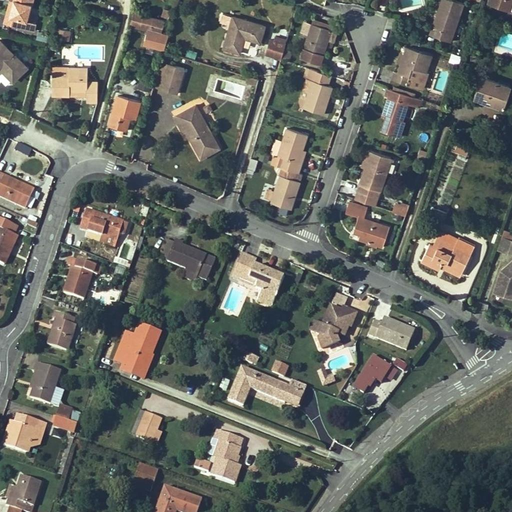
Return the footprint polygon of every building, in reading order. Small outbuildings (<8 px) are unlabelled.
[(13,0),(14,0),(9,16),(6,15),(4,23),(33,31),(35,23),(27,21),(32,0),(13,0)] [(441,0),(429,34),(450,41),(463,3),(454,0),(441,0)] [(511,0),(489,0),(488,3),(509,10),(511,2),(511,0)] [(143,44),(164,50),(169,35),(161,33),(165,21),(133,12),(130,25),(147,30),(143,44)] [(244,37),(260,42),(265,26),(233,16),(223,13),(220,22),(230,25),(223,48),(240,53),(244,37)] [(312,23),(331,29),(332,26),(313,19),(312,23)] [(305,21),(301,32),(308,34),(312,23),(305,21)] [(320,64),(328,40),(332,30),(331,29),(312,23),(308,34),(301,58),(320,64)] [(70,31),(58,28),(56,38),(68,41),(70,31)] [(337,31),(332,30),(328,40),(334,41),(337,31)] [(265,54),(281,58),(286,44),(274,40),(270,39),(265,54)] [(0,67),(13,81),(27,67),(0,40),(0,67)] [(432,54),(405,45),(402,54),(400,61),(397,71),(393,70),(390,78),(421,88),(432,54)] [(194,58),(197,51),(187,48),(185,54),(194,58)] [(284,50),(281,58),(287,60),(290,52),(284,50)] [(458,64),(460,56),(451,53),(449,61),(458,64)] [(153,86),(161,89),(168,63),(161,61),(153,86)] [(184,68),(168,63),(161,89),(177,93),(184,68)] [(52,95),(87,96),(87,101),(97,101),(98,82),(87,82),(88,68),(53,67),(52,95)] [(310,69),(307,78),(313,80),(303,107),(304,107),(323,114),(333,87),(328,85),(331,76),(310,69)] [(125,73),(123,80),(130,81),(131,75),(125,73)] [(246,81),(257,85),(259,79),(248,76),(246,81)] [(511,87),(481,77),(474,97),(504,107),(507,99),(511,87)] [(152,82),(140,78),(138,87),(149,91),(152,82)] [(303,110),(304,107),(303,107),(313,80),(307,78),(297,108),(303,110)] [(385,117),(380,129),(397,135),(403,120),(409,104),(419,107),(422,99),(387,86),(384,95),(388,97),(381,116),(385,117)] [(126,130),(129,118),(130,117),(128,116),(129,110),(137,113),(140,101),(118,95),(109,126),(126,130)] [(201,158),(220,148),(196,105),(177,115),(186,131),(201,158)] [(135,119),(137,113),(129,110),(128,116),(130,117),(129,118),(135,119)] [(183,133),(186,131),(177,115),(174,117),(183,133)] [(403,120),(397,135),(400,136),(406,121),(403,120)] [(307,135),(287,128),(283,141),(278,155),(275,154),(272,164),(282,167),(299,173),(306,151),(302,150),(307,135)] [(278,155),(283,141),(275,138),(271,153),(275,154),(278,155)] [(467,155),(470,146),(458,142),(455,150),(460,152),(467,155)] [(18,143),(15,150),(28,155),(31,148),(18,143)] [(361,165),(365,166),(370,151),(367,150),(361,165)] [(391,158),(370,151),(365,166),(354,198),(376,205),(391,158)] [(269,155),(261,152),(259,158),(267,161),(269,155)] [(257,178),(260,169),(253,167),(250,176),(257,178)] [(295,197),(302,174),(299,173),(282,167),(274,191),(271,199),(270,202),(291,209),(294,200),(295,197)] [(0,196),(26,208),(34,190),(22,185),(21,187),(19,186),(20,183),(0,174),(0,196)] [(271,199),(274,191),(268,189),(265,197),(271,199)] [(40,195),(34,192),(31,198),(37,200),(40,195)] [(393,210),(406,215),(409,204),(396,199),(393,210)] [(368,206),(350,200),(346,211),(358,216),(353,231),(361,233),(359,239),(382,247),(390,225),(364,216),(368,206)] [(430,219),(440,223),(445,211),(434,207),(430,219)] [(119,234),(125,235),(128,224),(123,222),(124,221),(86,209),(79,230),(101,237),(99,243),(115,248),(119,234)] [(0,262),(4,265),(9,253),(13,243),(14,243),(15,244),(19,237),(14,234),(18,226),(0,218),(0,262)] [(146,229),(143,227),(136,248),(139,249),(146,229)] [(441,239),(455,245),(458,238),(440,230),(434,244),(438,246),(441,239)] [(511,232),(504,230),(502,236),(511,239),(511,232)] [(511,240),(511,239),(502,236),(497,249),(508,252),(511,240)] [(474,245),(459,237),(458,238),(455,245),(441,239),(438,246),(434,244),(429,242),(421,259),(438,267),(439,265),(441,260),(462,270),(474,245)] [(159,257),(167,261),(174,242),(166,239),(159,257)] [(206,280),(215,258),(182,244),(183,242),(175,239),(174,242),(167,261),(186,268),(198,273),(197,276),(206,280)] [(256,258),(242,252),(231,277),(239,280),(241,276),(256,282),(254,287),(262,290),(257,301),(270,306),(283,275),(254,263),(256,258)] [(68,266),(72,267),(74,268),(71,278),(68,278),(64,293),(84,299),(92,273),(97,275),(100,268),(71,258),(68,266)] [(462,270),(441,260),(439,265),(460,275),(462,270)] [(511,298),(511,260),(504,268),(506,270),(500,275),(494,292),(511,298)] [(197,276),(198,273),(186,268),(183,275),(195,280),(197,276)] [(256,282),(241,276),(239,280),(254,287),(256,282)] [(341,309),(330,305),(322,325),(313,321),(309,330),(320,335),(317,341),(321,349),(339,342),(337,336),(339,333),(345,335),(349,326),(351,327),(358,312),(342,305),(341,309)] [(113,319),(116,309),(109,307),(106,317),(113,319)] [(117,325),(123,311),(118,309),(112,324),(117,325)] [(76,325),(73,324),(75,318),(55,312),(53,319),(55,319),(47,344),(68,351),(76,325)] [(374,320),(369,335),(406,350),(415,331),(384,318),(382,324),(374,320)] [(127,333),(120,351),(128,354),(125,363),(141,370),(147,355),(150,356),(159,334),(140,326),(135,337),(127,333)] [(120,351),(116,360),(125,363),(128,354),(120,351)] [(243,359),(256,364),(258,357),(246,352),(243,359)] [(122,369),(143,378),(152,357),(150,356),(147,355),(141,370),(125,363),(122,369)] [(373,355),(353,387),(364,393),(368,387),(371,382),(376,380),(381,383),(385,378),(392,367),(373,355)] [(403,361),(396,358),(394,364),(401,367),(403,361)] [(276,361),(272,371),(284,376),(288,366),(276,361)] [(50,404),(55,388),(61,371),(36,362),(34,370),(38,372),(30,397),(50,404)] [(241,367),(227,399),(242,406),(250,388),(284,402),(290,387),(241,367)] [(397,371),(392,367),(385,378),(390,381),(397,371)] [(317,371),(322,385),(335,381),(333,375),(327,376),(324,369),(317,371)] [(38,372),(35,371),(27,396),(30,397),(38,372)] [(226,390),(229,381),(223,378),(219,387),(226,390)] [(290,387),(284,402),(297,407),(303,392),(290,387)] [(55,388),(50,404),(59,407),(64,391),(55,388)] [(59,407),(56,417),(77,423),(80,415),(67,410),(68,410),(59,407)] [(137,436),(146,413),(141,411),(131,434),(137,436)] [(152,443),(152,442),(156,431),(161,419),(147,413),(146,413),(137,436),(136,437),(152,443)] [(28,453),(29,448),(39,445),(46,424),(18,414),(15,422),(11,434),(7,433),(3,445),(28,453)] [(77,423),(56,417),(53,425),(74,432),(77,423)] [(11,421),(7,433),(11,434),(15,422),(11,421)] [(240,466),(237,465),(234,464),(236,460),(238,461),(240,457),(237,456),(240,447),(242,439),(217,430),(214,439),(212,439),(207,455),(214,457),(213,457),(217,459),(211,475),(235,483),(240,466)] [(156,444),(160,433),(156,431),(152,442),(156,444)] [(74,439),(71,438),(59,474),(62,475),(74,439)] [(211,464),(197,460),(194,467),(208,472),(211,464)] [(158,471),(140,464),(132,485),(151,492),(158,471)] [(21,475),(17,488),(13,499),(8,497),(8,499),(6,505),(9,507),(7,511),(21,511),(22,511),(26,511),(31,511),(41,482),(21,475)] [(13,499),(17,488),(9,485),(5,498),(8,499),(8,497),(13,499)] [(197,511),(202,500),(164,486),(154,511),(197,511)]
